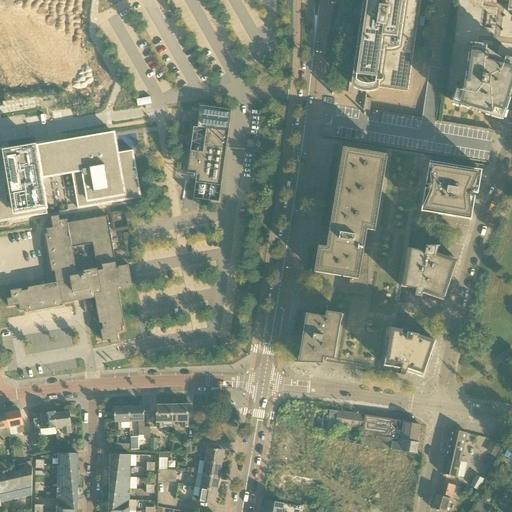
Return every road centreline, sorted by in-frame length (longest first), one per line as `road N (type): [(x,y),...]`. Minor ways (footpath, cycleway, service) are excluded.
road 1 (tertiary): [(263,383),(312,46)]
road 2 (residential): [(440,406),(454,317),(511,128)]
road 3 (residential): [(440,406),(263,383)]
road 4 (residential): [(93,385),(263,383)]
road 5 (tertiary): [(242,511),(263,383)]
road 6 (residential): [(91,511),(93,385)]
